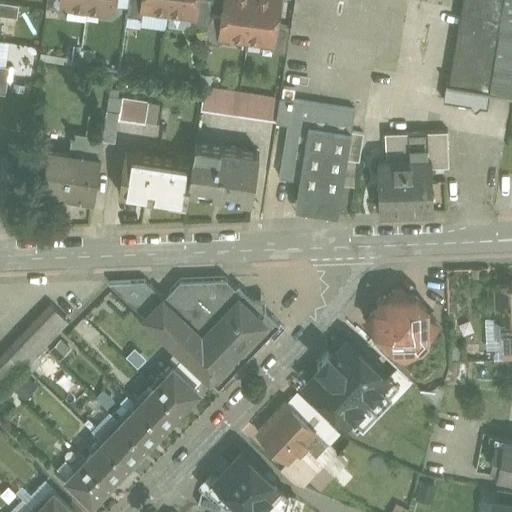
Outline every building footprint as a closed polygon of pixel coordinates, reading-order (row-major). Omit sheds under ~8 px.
[(20,3),(0,0),(0,13),(18,16),(20,3)] [(89,0),(64,0),(69,6),(88,9),(89,0)] [(89,0),(88,9),(107,11),(116,4),(116,0),(89,0)] [(144,0),(130,0),(128,15),(143,17),(144,8),(143,8),(144,0)] [(171,0),(144,0),(143,8),(144,8),(170,12),(171,0)] [(171,0),(170,12),(196,15),(197,15),(198,0),(171,0)] [(212,0),(198,0),(197,15),(196,15),(194,24),(209,26),(211,15),(212,0)] [(253,0),(226,0),(224,17),(221,35),(222,36),(248,39),(253,0)] [(281,0),(253,0),(248,39),(274,43),(275,43),(278,24),(281,0)] [(511,0),(470,0),(456,82),(448,80),(445,99),(473,104),(477,110),(483,105),(489,106),(492,90),(511,93),(511,0)] [(224,17),(211,15),(209,26),(206,42),(221,44),(222,36),(221,35),(224,17)] [(291,26),(278,24),(275,43),(274,43),(273,52),(287,54),(291,26)] [(11,65),(0,63),(0,77),(9,79),(11,65)] [(9,79),(0,77),(0,91),(7,93),(9,79)] [(281,96),(222,87),(218,111),(276,120),(277,120),(281,96)] [(150,100),(123,96),(121,110),(120,118),(146,122),(150,100)] [(356,108),(281,96),(277,120),(289,122),(280,175),(344,185),(356,108)] [(109,109),(57,101),(53,128),(74,132),(105,138),(109,109)] [(121,110),(109,109),(105,138),(116,140),(120,118),(121,110)] [(449,129),(386,131),(387,153),(384,153),(384,158),(433,156),(433,165),(450,164),(449,129)] [(74,132),(70,152),(50,148),(44,188),(68,192),(67,199),(94,203),(105,138),(74,132)] [(260,152),(197,142),(194,162),(190,189),(253,199),(260,152)] [(194,162),(127,151),(121,191),(188,202),(190,189),(194,162)] [(24,158),(3,154),(0,171),(0,178),(21,181),(24,158)] [(384,158),(380,158),(382,211),(383,211),(383,209),(399,209),(399,210),(400,210),(400,209),(416,208),(416,210),(417,210),(417,208),(433,208),(433,209),(435,209),(433,165),(433,156),(384,158)] [(237,286),(228,276),(182,278),(165,296),(148,279),(112,280),(112,282),(220,386),(281,323),(241,283),(237,286)] [(511,280),(511,281),(511,284),(498,285),(499,318),(505,318),(511,317),(511,280)] [(423,300),(416,293),(410,293),(402,286),(397,286),(388,295),(383,295),(378,300),(378,306),(367,317),(407,355),(417,344),(423,344),(428,338),(428,333),(436,324),(436,318),(420,303),(423,300)] [(52,302),(0,355),(0,389),(69,318),(70,319),(71,318),(51,300),(50,301),(52,302)] [(315,366),(301,381),(347,423),(396,369),(352,328),(333,348),(327,343),(310,361),(315,366)] [(140,403),(133,411),(129,407),(123,414),(118,409),(112,416),(117,421),(110,427),(114,430),(106,438),(103,435),(102,436),(97,431),(94,434),(99,439),(92,446),(96,449),(89,457),(85,453),(84,454),(79,449),(76,452),(81,457),(75,464),(78,467),(69,476),(93,500),(199,389),(175,366),(168,374),(165,371),(157,378),(152,373),(150,375),(155,380),(154,381),(157,385),(150,392),(146,389),(140,396),(135,391),(132,394),(138,399),(137,400),(140,403)] [(287,401),(259,431),(289,459),(281,467),(295,480),(304,484),(329,458),(321,451),(329,443),(316,430),(287,402),(287,401)] [(511,436),(506,435),(504,442),(497,441),(492,465),(500,466),(498,474),(511,476),(511,436)] [(240,444),(211,477),(246,508),(253,500),(259,505),(271,492),(267,488),(277,478),(240,444)] [(430,500),(432,484),(421,482),(419,498),(430,500)] [(77,511),(56,491),(48,499),(45,496),(38,503),(33,498),(30,500),(35,506),(38,509),(35,511),(77,511)] [(511,511),(511,496),(490,493),(486,511),(511,511)]
